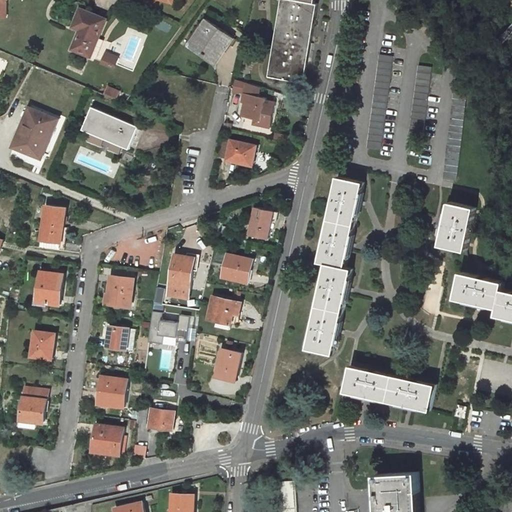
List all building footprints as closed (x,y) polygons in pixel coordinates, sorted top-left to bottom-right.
[(0,0),(0,16),(14,17),(14,0),(0,0)] [(283,0),(270,76),(304,82),(319,3),(315,2),(315,0),(283,0)] [(107,18),(91,11),(82,7),(74,26),(81,28),(73,48),(91,55),(107,18)] [(234,36),(207,17),(202,25),(206,28),(196,43),(201,47),(200,50),(215,60),(223,49),(225,51),(232,42),(230,41),(234,36)] [(189,42),(200,50),(201,47),(196,43),(206,28),(202,25),(189,42)] [(116,68),(121,56),(108,50),(102,63),(116,68)] [(393,56),(380,55),(368,147),(381,149),(393,56)] [(430,66),(419,65),(410,131),(422,132),(430,66)] [(469,87),(456,85),(443,178),(457,179),(469,87)] [(267,97),(246,92),(245,101),(246,101),(243,115),(256,117),(262,119),(261,124),(271,127),(277,101),(267,99),(267,97)] [(59,118),(31,106),(23,125),(26,126),(17,147),(42,157),(59,118)] [(136,124),(97,107),(88,130),(126,147),(136,124)] [(258,144),(234,139),(230,157),(238,159),(238,161),(249,163),(250,160),(254,162),(258,144)] [(16,147),(12,154),(35,165),(38,158),(16,147)] [(366,181),(340,176),(322,260),(329,262),(310,347),(335,353),(340,334),(349,289),(354,268),(347,266),(352,247),(361,205),(366,181)] [(468,249),(478,206),(452,201),(447,223),(443,243),(468,249)] [(63,242),(68,207),(48,204),(44,239),(63,242)] [(269,237),(276,210),(256,206),(250,233),(269,237)] [(195,269),(197,257),(177,253),(170,294),(190,297),(195,269)] [(224,276),(247,281),(249,273),(253,274),(254,269),(252,269),(254,258),(230,253),(224,276)] [(54,272),(44,270),(42,283),(40,300),(39,301),(61,303),(65,274),(64,273),(65,269),(55,268),(54,272)] [(511,289),(504,288),(506,281),(464,271),(458,297),(479,301),(500,306),(498,313),(511,316),(511,289)] [(135,279),(112,275),(110,293),(112,293),(111,303),(131,305),(135,279)] [(243,302),(215,296),(210,318),(235,324),(237,317),(234,316),(235,310),(241,311),(243,302)] [(190,337),(192,314),(182,314),(181,320),(164,319),(165,311),(154,310),(152,340),(166,341),(166,336),(190,337)] [(108,346),(127,348),(128,340),(130,327),(111,325),(108,346)] [(33,355),(52,358),(53,350),(54,350),(56,337),(53,337),(54,332),(36,330),(33,355)] [(244,352),(223,348),(217,376),(234,380),(237,369),(240,370),(244,352)] [(432,409),(438,384),(353,365),(348,390),(369,395),(411,404),(432,409)] [(125,405),(129,379),(104,376),(103,390),(106,391),(104,403),(125,405)] [(38,420),(45,421),(49,389),(26,386),(22,418),(38,420)] [(457,414),(466,416),(468,406),(459,404),(457,414)] [(140,423),(148,424),(150,408),(142,407),(140,423)] [(174,429),(177,411),(154,408),(151,426),(174,429)] [(21,425),(37,427),(38,420),(22,418),(21,425)] [(95,450),(122,453),(125,428),(98,424),(95,450)] [(138,446),(138,455),(147,455),(147,446),(138,446)] [(417,511),(417,491),(420,491),(419,471),(378,474),(379,493),(383,493),(383,505),(383,511),(417,511)] [(297,511),(296,480),(282,481),(283,511),(297,511)] [(194,511),(195,494),(174,492),(172,511),(194,511)] [(492,511),(501,511),(511,511),(511,498),(491,499),(492,511)] [(145,511),(144,501),(117,508),(117,511),(145,511)]
